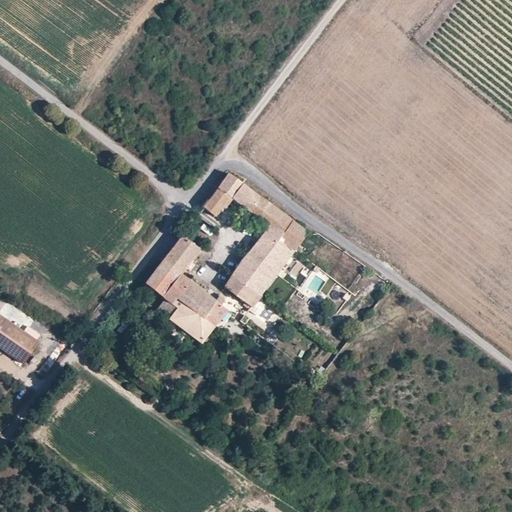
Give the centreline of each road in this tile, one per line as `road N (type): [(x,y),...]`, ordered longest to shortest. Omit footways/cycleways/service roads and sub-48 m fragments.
road 1 (unclassified): [(189,205),(226,163),(511,367)]
road 2 (unclassified): [(0,447),(189,205)]
road 3 (unclassified): [(0,61),(189,205)]
road 4 (track): [(226,163),(348,0)]
